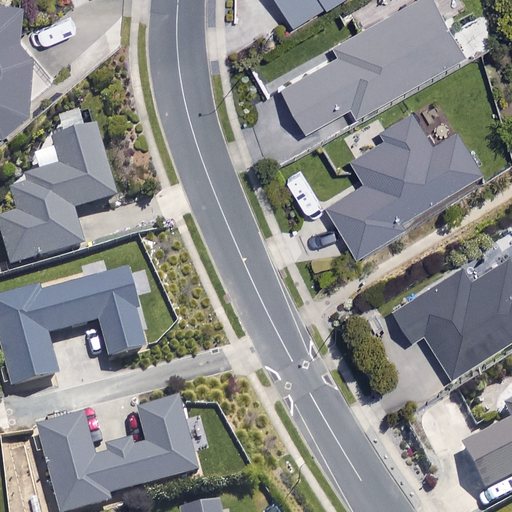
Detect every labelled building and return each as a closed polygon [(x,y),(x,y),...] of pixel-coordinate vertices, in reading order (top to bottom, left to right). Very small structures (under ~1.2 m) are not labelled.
[(21,1),(0,0),(0,136),(24,114),(28,42),(18,41),(21,1)] [(276,0),(291,23),(328,0),(276,0)] [(461,56),(431,0),(413,0),(331,43),(337,55),(278,86),(301,129),(347,105),(351,114),(461,56)] [(428,144),(408,110),(377,129),(382,137),(347,157),(362,181),(323,205),(352,253),(399,225),(395,219),(477,170),(452,130),(428,144)] [(113,198),(91,125),(51,138),(61,170),(8,186),(17,215),(0,219),(0,231),(11,267),(80,245),(70,211),(113,198)] [(511,334),(511,249),(467,278),(458,264),(389,307),(408,338),(420,330),(447,374),(511,334)] [(140,350),(123,274),(0,301),(0,352),(8,387),(54,376),(44,335),(95,324),(103,358),(140,350)] [(511,394),(497,401),(507,421),(458,446),(480,490),(511,474),(511,394)] [(193,472),(174,401),(135,412),(142,438),(89,452),(80,416),(34,429),(56,511),(66,511),(104,502),(103,496),(193,472)] [(216,511),(215,503),(176,510),(176,511),(216,511)]
